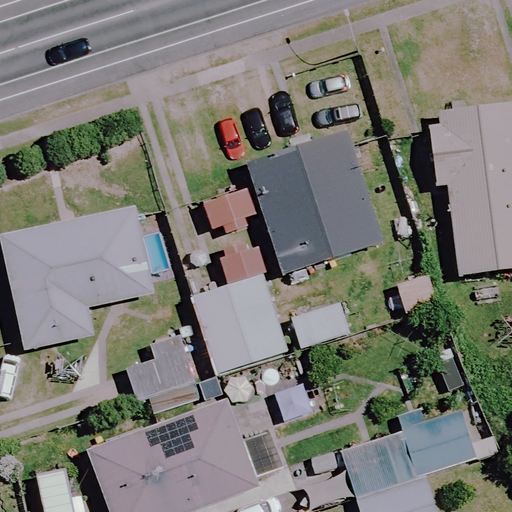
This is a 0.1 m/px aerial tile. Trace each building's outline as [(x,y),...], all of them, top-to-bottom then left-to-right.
[(511,273),(511,114),(511,109),(427,120),(436,192),(444,191),(456,281),(511,273)] [(377,248),(343,138),(245,169),(280,279),(377,248)] [(151,297),(132,213),(0,243),(0,250),(24,355),(90,340),(84,312),(151,297)] [(285,356),(259,278),(190,301),(216,378),(285,356)] [(348,338),(338,306),(289,322),(299,353),(348,338)] [(143,359),(136,319),(100,326),(107,365),(143,359)] [(201,511),(258,492),(227,405),(86,455),(106,511),(201,511)] [(477,460),(462,414),(338,454),(356,511),(430,511),(419,478),(477,460)]
